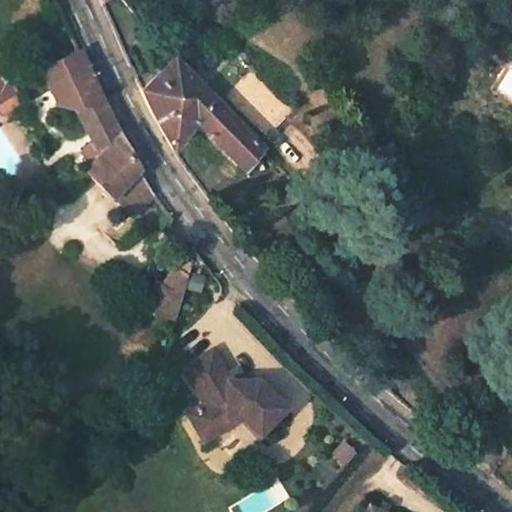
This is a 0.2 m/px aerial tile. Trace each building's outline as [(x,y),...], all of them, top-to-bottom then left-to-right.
[(78,47),(41,64),(57,98),(71,107),(93,140),(79,155),(89,165),(83,170),(108,194),(127,215),(153,191),(145,180),(137,167),(117,132),(114,128),(98,92),(78,47)] [(154,119),(170,148),(194,118),(240,166),(258,145),(175,63),(139,90),(154,119)] [(0,112),(20,99),(5,76),(3,74),(1,73),(0,73),(0,112)] [(137,301),(166,325),(180,273),(171,266),(158,284),(153,280),(137,301)] [(186,412),(201,438),(226,424),(225,417),(241,417),(257,433),(284,405),(256,378),(242,378),(229,378),(226,373),(211,348),(191,359),(196,368),(186,374),(202,402),(186,412)] [(226,373),(229,378),(242,378),(236,367),(226,373)]
